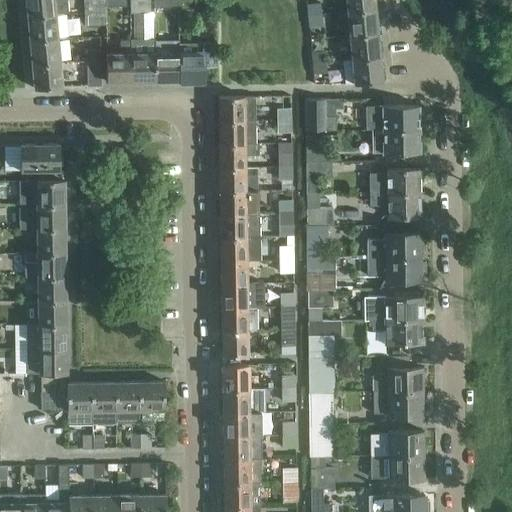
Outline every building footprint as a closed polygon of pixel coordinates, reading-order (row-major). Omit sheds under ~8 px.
[(26,0),(28,16),(55,13),(68,12),(67,0),(26,0)] [(85,0),(86,12),(105,12),(105,5),(105,0),(85,0)] [(129,0),(130,5),(130,11),(150,11),(149,0),(129,0)] [(375,8),(374,0),(346,0),(347,11),(375,8)] [(307,4),(306,4),(307,15),(321,13),(320,3),(307,4)] [(375,8),(347,11),(350,35),(377,32),(375,8)] [(86,24),(105,23),(105,12),(86,12),(86,24)] [(65,36),(63,13),(55,13),(28,16),(30,40),(57,37),(65,36)] [(321,13),(307,15),(308,25),(322,24),(321,13)] [(350,35),(352,59),(379,56),(377,32),(350,35)] [(30,40),(32,64),(59,61),(57,37),(30,40)] [(106,81),(131,80),(131,39),(120,39),(120,53),(106,53),(106,81)] [(141,39),(131,39),(131,80),(155,80),(155,46),(155,39),(154,39),(141,39)] [(179,42),(179,52),(179,80),(204,80),(204,66),(217,66),(217,42),(179,42)] [(155,46),(155,80),(179,80),(179,52),(169,52),(169,45),(155,46)] [(87,50),(87,60),(100,60),(100,50),(87,50)] [(311,52),(312,62),(324,61),(323,50),(311,52)] [(354,83),(382,80),(379,56),(352,59),(342,59),(345,83),(354,83)] [(101,85),(100,60),(87,60),(87,85),(101,85)] [(62,86),(59,61),(32,64),(34,88),(62,86)] [(325,72),(324,61),(312,62),(313,73),(325,72)] [(218,96),(218,120),(255,119),(255,95),(218,96)] [(325,98),(305,98),(305,130),(335,129),(335,115),(325,115),(325,98)] [(372,129),(383,129),(418,128),(418,104),(366,105),(367,129),(372,129)] [(278,108),(278,119),(291,119),(290,108),(278,108)] [(219,143),(245,143),(256,143),(255,119),(218,120),(219,143)] [(291,119),(278,119),(278,132),(291,131),(291,119)] [(372,153),(383,152),(419,152),(418,128),(383,129),(372,129),(372,153)] [(245,166),(245,155),(256,154),(259,154),(259,142),(256,143),(245,143),(219,143),(219,166),(245,166)] [(306,162),(326,162),(325,143),(305,144),(306,162)] [(20,145),(4,145),(4,170),(39,169),(39,179),(57,179),(57,169),(59,169),(59,144),(20,144),(20,145)] [(278,153),(278,166),(291,165),(291,153),(278,153)] [(306,162),(306,193),(319,193),(319,178),(332,178),(332,161),(326,162),(306,162)] [(291,165),(278,166),(279,178),(291,178),(291,165)] [(256,166),(245,166),(219,166),(219,190),(256,189),(256,166)] [(387,171),(369,171),(369,192),(387,192),(419,192),(419,168),(387,168),(387,171)] [(64,203),(64,179),(57,179),(39,179),(19,180),(19,204),(64,203)] [(256,189),(219,190),(220,213),(260,212),(259,189),(256,189)] [(419,192),(387,192),(369,192),(370,204),(387,204),(387,216),(420,215),(419,192)] [(307,225),(327,225),(333,225),(332,207),(319,207),(319,193),(306,193),(307,225)] [(279,212),(292,212),(292,199),(279,200),(279,212)] [(64,227),(64,203),(19,204),(20,228),(37,228),(64,227)] [(220,213),(220,236),(260,236),(260,212),(220,213)] [(292,225),(292,212),(279,212),(279,225),(292,225)] [(327,256),(327,225),(307,225),(307,246),(307,256),(327,256)] [(64,227),(37,228),(37,252),(65,251),(64,227)] [(384,239),(368,239),(368,256),(420,255),(420,249),(425,249),(425,238),(420,238),(420,231),(384,232),(384,239)] [(287,245),(280,245),(280,259),(293,259),(292,235),(286,235),(287,245)] [(260,259),(260,236),(220,236),(220,260),(246,259),(260,259)] [(65,251),(37,252),(25,252),(25,276),(37,276),(65,275),(65,251)] [(421,261),(420,255),(368,256),(368,274),(385,274),(385,280),(421,279),(421,273),(426,273),(425,261),(421,261)] [(327,256),(307,256),(307,289),(332,289),(335,289),(335,256),(327,256)] [(247,283),(246,259),(220,260),(221,283),(247,283)] [(293,259),(280,259),(280,271),(293,271),(293,259)] [(37,276),(38,300),(66,299),(65,275),(37,276)] [(221,306),(247,306),(256,306),(256,283),(247,283),(221,283),(221,306)] [(307,289),(308,320),(321,320),(321,307),(333,307),(332,289),(307,289)] [(280,293),(281,306),(293,305),(293,293),(280,293)] [(421,295),(368,296),(369,320),(421,319),(421,295)] [(38,300),(38,323),(66,323),(66,299),(38,300)] [(294,328),(293,305),(281,306),(281,329),(294,328)] [(256,306),(247,306),(221,306),(221,330),(247,329),(257,329),(256,306)] [(421,319),(369,320),(369,325),(372,324),(372,329),(385,329),(386,343),(422,342),(421,319)] [(321,320),(308,320),(308,356),(333,356),(333,335),(341,335),(341,320),(321,320)] [(66,347),(66,323),(38,323),(26,324),(26,348),(66,347)] [(281,329),(281,353),(294,353),(294,328),(281,329)] [(248,353),(247,329),(221,330),(222,354),(248,353)] [(66,347),(26,348),(27,373),(40,373),(67,372),(66,347)] [(334,391),(333,356),(308,356),(309,392),(324,392),(334,391)] [(222,364),(222,388),(248,388),(248,364),(222,364)] [(373,391),(376,391),(422,390),(422,366),(387,367),(387,376),(373,376),(373,391)] [(67,390),(67,382),(67,372),(40,373),(41,391),(67,390)] [(282,375),(282,387),(295,387),(294,375),(282,375)] [(164,380),(139,381),(140,408),(164,408),(164,380)] [(115,381),(91,382),(92,424),(106,424),(106,409),(116,409),(115,381)] [(139,381),(115,381),(116,409),(116,421),(140,421),(140,408),(139,381)] [(92,424),(91,382),(67,382),(67,390),(67,408),(68,424),(92,424)] [(295,387),(282,387),(282,400),(295,400),(295,387)] [(248,388),(222,388),(223,412),(261,411),(265,411),(264,388),(248,388)] [(67,390),(41,391),(41,409),(67,408),(67,390)] [(373,391),(373,412),(387,412),(387,414),(423,414),(422,390),(376,391),(373,391)] [(324,402),(324,392),(309,392),(309,424),(334,423),(333,402),(324,402)] [(223,412),(223,435),(261,434),(261,411),(223,412)] [(283,434),(295,434),(295,421),(282,422),(283,434)] [(334,423),(309,424),(310,456),(324,455),(334,455),(334,423)] [(370,433),(370,455),(423,454),(423,430),(387,431),(387,433),(370,433)] [(140,433),(130,434),(131,447),(141,447),(140,433)] [(150,433),(140,433),(141,447),(151,446),(150,433)] [(92,434),(82,435),(83,448),(93,448),(92,434)] [(102,434),(92,434),(93,448),(103,447),(102,434)] [(223,458),(249,458),(261,458),(261,434),(223,435),(223,458)] [(296,447),(295,434),(283,434),(283,447),(296,447)] [(424,478),(423,454),(370,455),(371,477),(388,477),(388,478),(424,478)] [(324,455),(310,456),(311,488),(322,487),(334,487),(334,467),(325,467),(324,455)] [(261,458),(249,458),(223,458),(224,482),(250,481),(260,481),(261,481),(261,458)] [(83,477),(93,477),(93,463),(82,464),(83,477)] [(102,463),(93,463),(93,477),(103,477),(102,463)] [(141,463),(130,463),(131,476),(141,476),(141,463)] [(141,463),(141,476),(151,476),(150,463),(141,463)] [(34,478),(44,478),(44,464),(34,464),(34,478)] [(45,497),(45,501),(45,511),(70,511),(70,495),(68,495),(68,464),(58,464),(58,497),(45,497)] [(283,468),(283,481),(296,481),(296,468),(283,468)] [(260,481),(250,481),(224,482),(224,505),(260,504),(260,481)] [(296,500),(296,481),(283,481),(284,500),(296,500)] [(310,511),(327,511),(328,503),(322,503),(322,487),(311,488),(310,511)] [(21,493),(0,492),(0,511),(21,511),(21,502),(21,493)] [(45,497),(45,493),(21,493),(21,511),(45,511),(45,501),(45,497)] [(141,494),(141,511),(165,511),(166,493),(141,494)] [(117,511),(117,494),(94,495),(93,511),(117,511)] [(141,511),(141,494),(117,494),(117,511),(141,511)] [(429,511),(429,500),(424,500),(424,494),(368,495),(368,511),(429,511)] [(93,511),(94,495),(70,495),(70,511),(93,511)]
